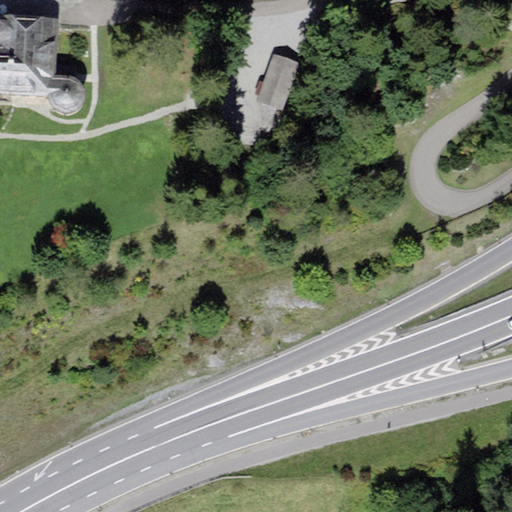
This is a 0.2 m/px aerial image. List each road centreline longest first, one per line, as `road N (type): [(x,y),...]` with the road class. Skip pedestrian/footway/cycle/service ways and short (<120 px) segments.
road 1 (tertiary): [(511,250),(396,317),(235,385),(158,444)]
road 2 (primary): [(158,444),(511,316)]
road 3 (tertiary): [(158,444),(258,433),(511,368)]
road 4 (primary): [(158,444),(21,511)]
